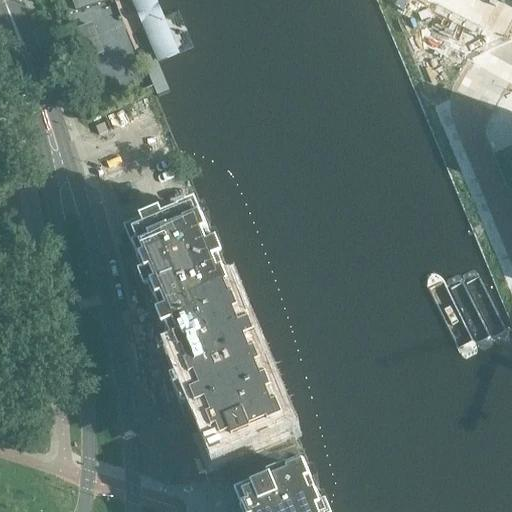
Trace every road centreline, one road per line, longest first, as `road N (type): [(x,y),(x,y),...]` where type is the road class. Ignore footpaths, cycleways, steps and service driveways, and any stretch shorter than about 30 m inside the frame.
road 1 (tertiary): [(131,511),(118,342),(89,223),(60,164)]
road 2 (tertiary): [(60,164),(58,217),(88,430),(86,511)]
road 3 (residential): [(505,40),(475,91),(469,126),(511,230)]
road 4 (tertiary): [(5,0),(60,164)]
